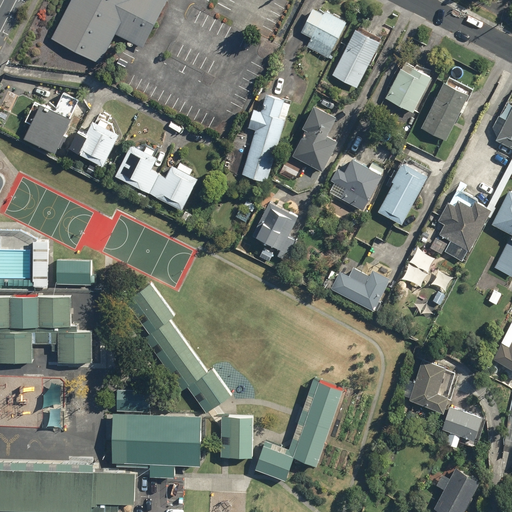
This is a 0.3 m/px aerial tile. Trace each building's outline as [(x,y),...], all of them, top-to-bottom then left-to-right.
[(73,0),(54,36),(104,62),(120,31),(146,45),(169,0),(73,0)] [(308,44),(330,55),(349,14),(327,4),(325,8),(315,3),(303,27),(314,32),(308,44)] [(335,71),(359,83),(381,37),(356,25),(335,71)] [(388,92),(416,106),(434,70),(415,61),(413,67),(403,62),(388,92)] [(424,122),(449,133),(471,88),(446,76),(424,122)] [(26,132),(57,147),(60,140),(62,141),(68,129),(65,128),(82,95),(66,87),(58,103),(43,96),(26,132)] [(244,170),(269,178),(288,113),(281,111),(286,95),(268,90),(263,108),(256,106),(250,124),(258,126),(244,170)] [(295,150),(326,165),(340,134),(329,129),(338,111),(316,100),(305,123),(308,124),(295,150)] [(511,108),(498,136),(511,143),(511,108)] [(71,144),(105,161),(121,130),(95,117),(89,130),(80,126),(71,144)] [(151,188),(160,169),(153,166),(159,153),(133,140),(117,171),(151,188)] [(343,193),(357,201),(361,194),(365,196),(367,193),(372,195),(385,169),(354,153),(347,168),(339,163),(333,175),(348,183),(343,193)] [(381,206),(405,219),(430,169),(406,157),(381,206)] [(168,174),(160,169),(151,188),(184,205),(200,174),(174,160),(168,174)] [(511,183),(495,217),(511,226),(511,183)] [(441,229),(471,246),(494,204),(479,195),(475,202),(461,195),(457,201),(451,197),(440,216),(447,220),(441,229)] [(244,205),(254,210),(257,203),(247,198),(244,205)] [(279,251),(289,256),(298,236),(290,232),(299,212),(270,198),(254,232),(282,246),(279,251)] [(236,214),(248,220),(252,212),(241,206),(236,214)] [(183,219),(190,223),(194,216),(187,211),(183,219)] [(511,235),(497,265),(511,272),(511,235)] [(34,282),(48,283),(49,236),(35,236),(34,282)] [(265,245),(262,253),(270,257),(274,249),(265,245)] [(58,279),(93,279),(93,255),(58,254),(58,279)] [(332,285),(376,307),(392,276),(375,267),(371,273),(356,265),(351,273),(341,268),(332,285)] [(215,364),(210,367),(171,314),(176,311),(153,278),(135,290),(159,323),(154,327),(191,380),(197,375),(216,402),(234,389),(215,364)] [(491,298),(499,302),(504,292),(495,288),(491,298)] [(442,302),(446,292),(439,289),(435,298),(442,302)] [(0,339),(0,357),(33,357),(33,339),(60,338),(60,356),(94,356),(94,326),(72,327),(72,291),(0,291),(0,339)] [(497,354),(511,360),(511,342),(504,339),(497,354)] [(413,396),(448,405),(452,389),(442,386),(448,362),(424,355),(413,396)] [(296,449),(319,457),(345,382),(322,374),(296,449)] [(119,407),(151,406),(151,386),(119,386),(119,407)] [(153,404),(173,406),(174,397),(154,395),(153,404)] [(445,426),(460,430),(466,410),(451,405),(445,426)] [(153,471),(177,471),(177,458),(204,458),(204,409),(126,409),(126,415),(116,415),(116,455),(126,455),(126,458),(153,458),(153,471)] [(223,450),(255,450),(256,411),(224,410),(223,450)] [(452,430),(449,440),(461,443),(464,433),(452,430)] [(288,474),(296,451),(265,441),(258,464),(288,474)] [(437,503),(454,511),(463,511),(483,476),(458,463),(437,503)] [(57,511),(79,511),(80,504),(93,505),(93,511),(120,511),(120,497),(136,497),(137,468),(0,464),(0,502),(8,503),(8,511),(29,511),(30,503),(58,504),(57,511)]
